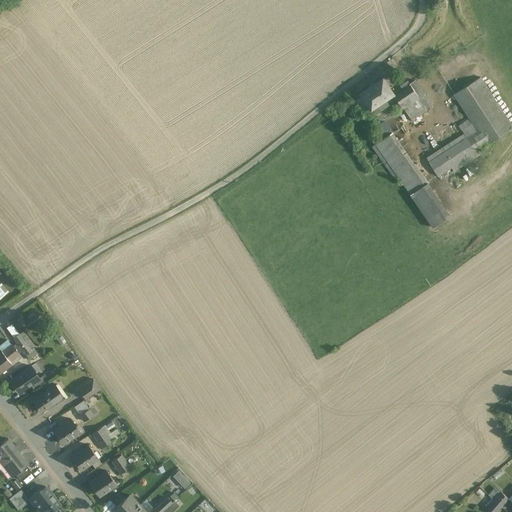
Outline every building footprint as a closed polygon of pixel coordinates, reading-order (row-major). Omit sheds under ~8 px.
[(511,128),(511,125),(481,77),(455,94),(477,131),(478,131),(487,145),(511,128)] [(383,78),(361,93),(371,108),(372,109),(373,108),(394,94),(383,78)] [(432,108),(415,80),(410,84),(411,86),(427,111),(432,108)] [(427,111),(411,86),(395,96),(394,94),(373,108),(390,134),(390,135),(392,133),(427,111)] [(390,134),(373,108),(372,109),(371,108),(368,111),(386,137),(390,134)] [(468,120),(458,126),(462,131),(471,125),(468,120)] [(477,131),(468,137),(477,151),(487,145),(478,131),(477,131)] [(422,175),(392,133),(390,135),(390,134),(386,137),(372,147),(397,182),(400,180),(405,187),(422,175)] [(468,137),(429,162),(438,176),(477,151),(468,137)] [(422,175),(405,187),(410,194),(427,183),(422,175)] [(450,218),(427,183),(410,194),(433,229),(450,218)] [(18,335),(11,324),(5,328),(13,338),(18,335)] [(23,338),(20,334),(18,335),(13,338),(19,346),(26,341),(29,339),(27,335),(23,338)] [(26,341),(19,346),(26,355),(32,350),(26,341)] [(0,350),(0,361),(6,357),(15,349),(11,344),(2,352),(0,350)] [(6,357),(0,361),(0,372),(11,364),(10,362),(19,355),(15,349),(6,357)] [(31,366),(9,381),(18,393),(30,385),(40,378),(39,378),(31,366)] [(48,380),(45,374),(39,378),(40,378),(30,385),(33,390),(48,380)] [(93,379),(78,389),(85,399),(100,389),(93,379)] [(55,384),(38,396),(39,397),(33,401),(40,412),(53,403),(55,405),(65,398),(55,384)] [(89,409),(80,415),(84,421),(93,415),(89,409)] [(70,419),(53,430),(63,444),(80,433),(70,419)] [(107,435),(101,427),(92,433),(98,441),(107,435)] [(107,435),(98,441),(102,448),(111,442),(107,435)] [(8,439),(0,445),(0,455),(13,446),(8,439)] [(88,445),(72,456),(81,470),(98,459),(88,445)] [(13,446),(0,455),(0,460),(13,476),(15,474),(26,466),(27,465),(19,454),(19,453),(13,446)] [(121,455),(112,461),(120,474),(130,467),(121,455)] [(26,466),(15,474),(20,480),(31,472),(26,466)] [(173,475),(185,487),(191,481),(179,469),(173,475)] [(107,471),(90,482),(99,496),(116,485),(107,471)] [(50,511),(60,505),(46,487),(41,491),(40,490),(30,497),(41,511),(50,511)] [(27,501),(19,491),(9,499),(17,509),(27,501)] [(501,491),(485,507),(490,511),(498,511),(510,499),(501,491)] [(115,509),(112,511),(132,511),(139,506),(129,496),(115,509)] [(167,498),(154,510),(155,511),(161,511),(172,503),(172,502),(167,498)] [(172,503),(161,511),(172,511),(179,506),(174,500),(172,502),(172,503)] [(115,509),(108,501),(100,508),(104,511),(111,511),(112,511),(115,509)]
